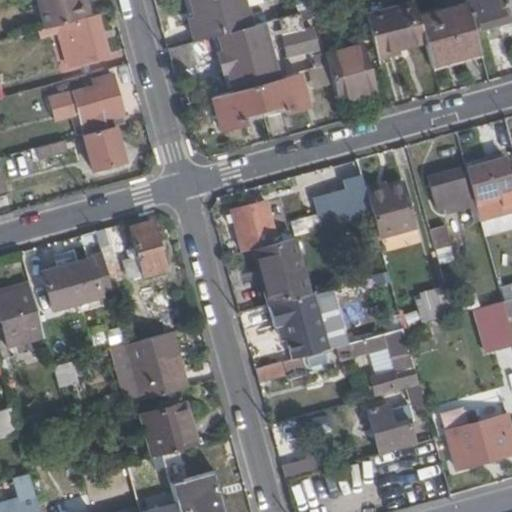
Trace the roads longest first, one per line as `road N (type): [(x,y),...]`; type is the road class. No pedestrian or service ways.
road 1 (residential): [(184,186),(511,97)]
road 2 (residential): [(184,186),(270,511)]
road 3 (residential): [(132,0),(184,186)]
road 4 (residential): [(0,237),(184,186)]
